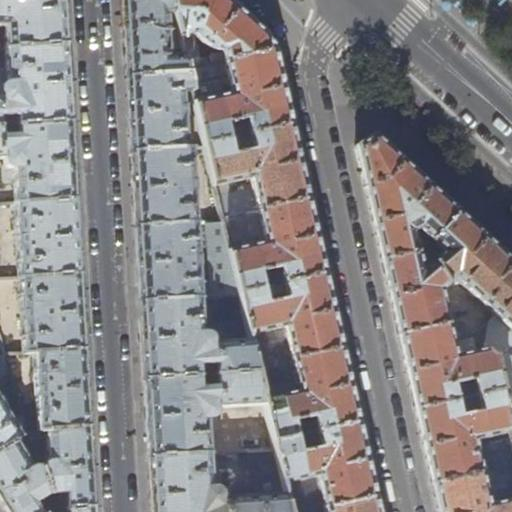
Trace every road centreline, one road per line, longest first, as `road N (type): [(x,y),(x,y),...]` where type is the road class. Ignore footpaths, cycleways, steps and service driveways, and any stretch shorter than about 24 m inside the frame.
road 1 (residential): [(406,511),(306,63),(354,0)]
road 2 (residential): [(91,0),(117,511)]
road 3 (secondary): [(374,0),(511,125)]
